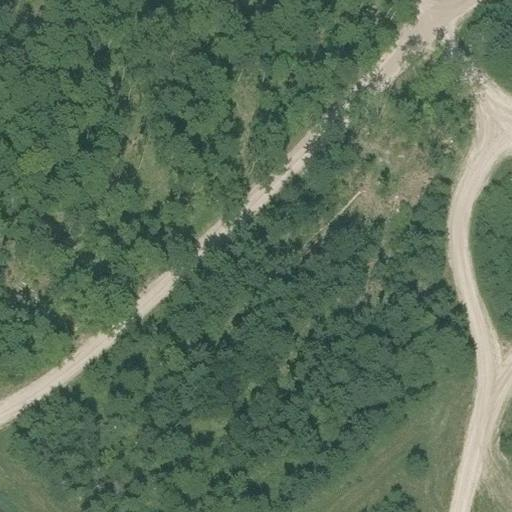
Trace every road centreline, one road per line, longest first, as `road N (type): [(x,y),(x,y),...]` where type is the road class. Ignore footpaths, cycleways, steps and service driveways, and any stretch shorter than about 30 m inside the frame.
road 1 (track): [(0,408),(136,321),(433,29),(473,0)]
road 2 (track): [(511,130),(470,165),(447,228),(457,288),(483,339),(486,379),(461,511)]
road 3 (track): [(415,0),(511,129)]
